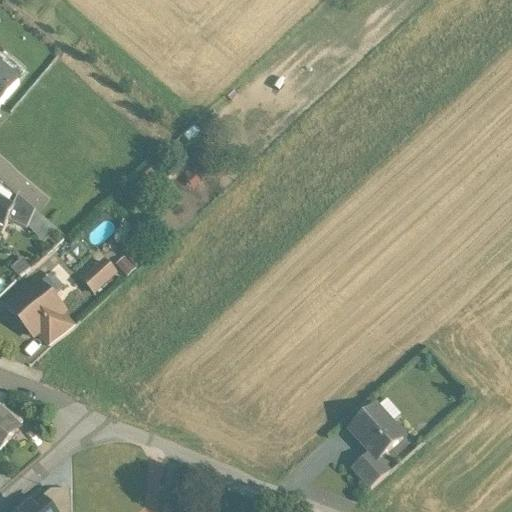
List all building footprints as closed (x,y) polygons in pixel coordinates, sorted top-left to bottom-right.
[(0,122),(20,98),(1,82),(6,77),(0,72),(0,122)] [(16,222),(9,238),(28,246),(36,226),(20,211),(16,222)] [(16,222),(0,214),(0,242),(7,245),(9,238),(16,222)] [(134,289),(144,273),(131,265),(121,281),(134,289)] [(105,277),(84,296),(95,308),(116,289),(105,277)] [(65,327),(41,300),(34,306),(29,306),(23,311),(23,317),(10,329),(35,355),(39,351),(62,329),(65,327)] [(62,329),(39,351),(52,365),(75,343),(62,329)] [(26,436),(7,418),(0,425),(0,428),(18,445),(26,436)] [(403,448),(377,420),(351,443),(372,466),(377,472),(378,471),(403,448)] [(0,468),(20,446),(18,445),(0,428),(0,468)] [(372,466),(354,483),(371,501),(389,483),(378,471),(377,472),(372,466)]
